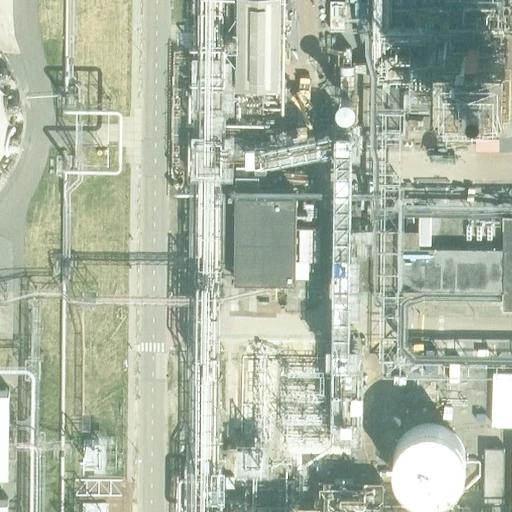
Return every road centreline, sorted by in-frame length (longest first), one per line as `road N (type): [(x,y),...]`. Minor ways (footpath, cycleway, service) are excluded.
road 1 (unknown): [(326,155),(323,268),(336,299),(362,315),(511,322)]
road 2 (unknown): [(326,155),(511,155)]
road 3 (unknown): [(0,211),(160,193)]
road 4 (unknown): [(308,0),(309,123),(326,155)]
